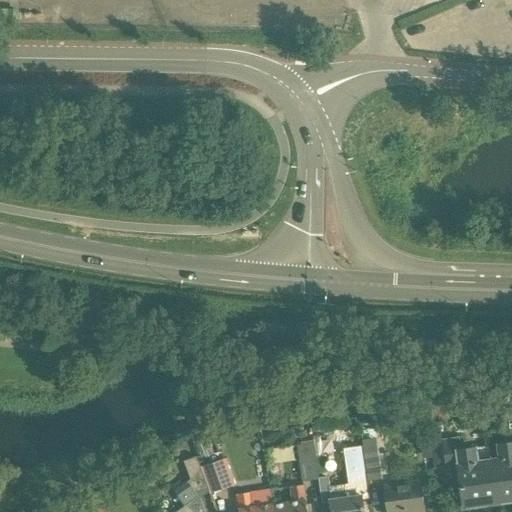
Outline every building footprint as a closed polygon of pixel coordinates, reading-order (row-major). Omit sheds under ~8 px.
[(511,408),(502,410),(507,445),(498,447),(500,460),(489,461),(494,502),(511,499),(511,408)] [(487,448),(476,450),(460,452),(458,438),(442,440),(446,469),(459,467),(464,506),(494,502),(489,461),(487,448)] [(302,482),(318,480),(312,443),(297,445),(302,482)] [(174,491),(184,506),(175,511),(204,511),(200,498),(209,492),(200,466),(197,456),(183,461),(190,479),(174,491)] [(379,456),(364,458),(367,481),(382,479),(379,456)] [(225,457),(200,466),(209,492),(234,483),(225,457)] [(348,465),(352,496),(330,500),(331,511),(363,511),(361,496),(369,495),(364,463),(348,465)] [(387,511),(422,511),(424,511),(419,481),(384,486),(387,511)] [(290,487),(292,502),(274,504),(275,511),(307,511),(306,500),(303,485),(290,487)] [(275,511),(274,504),(253,507),(250,493),(236,495),(238,511),(275,511)] [(109,511),(103,502),(90,511),(109,511)]
